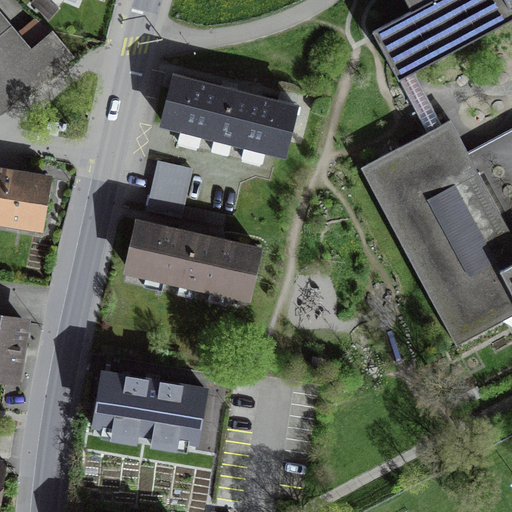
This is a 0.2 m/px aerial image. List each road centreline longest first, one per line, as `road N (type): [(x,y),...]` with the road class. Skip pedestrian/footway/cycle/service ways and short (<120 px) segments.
road 1 (secondary): [(45,511),(61,386),(107,161)]
road 2 (residential): [(140,27),(0,126)]
road 3 (secondary): [(107,161),(140,27)]
